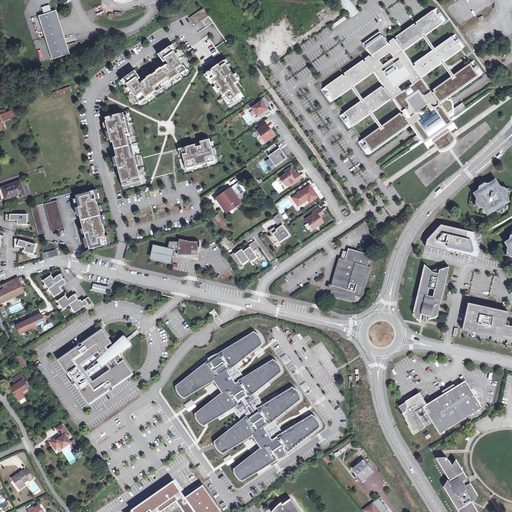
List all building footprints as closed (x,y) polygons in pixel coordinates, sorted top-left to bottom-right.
[(339,0),(351,18),(359,13),(349,0),(339,0)] [(462,103),(454,109),(453,107),(453,105),(453,103),(452,101),(450,99),(448,100),(447,99),(483,73),(479,67),(480,66),(479,65),(478,66),(474,60),(453,75),(449,69),(444,61),(461,49),(465,46),(456,33),(435,48),(426,35),(442,23),(447,20),(438,7),(417,22),(418,24),(416,25),(415,23),(396,36),(398,38),(396,40),(394,38),(390,41),(391,43),(389,44),(384,36),(381,31),(364,43),(367,47),(373,56),(372,57),(371,57),(370,55),(366,59),(367,60),(365,62),(364,60),(345,73),(347,75),(345,76),(343,74),(322,89),(331,102),(352,87),(361,101),(340,116),(349,129),(370,114),(380,128),(359,143),(363,149),(362,149),(362,150),(363,150),(368,156),(411,125),(412,126),(418,135),(406,144),(407,146),(410,150),(422,141),(427,149),(433,144),(435,147),(439,153),(440,154),(442,154),(444,153),(447,152),(448,151),(451,150),(452,149),(453,147),(455,146),(456,145),(456,143),(456,142),(456,141),(456,140),(452,135),(450,132),(456,128),(451,120),(456,116),(466,109),(464,106),(462,103)] [(194,25),(208,16),(203,8),(189,18),(194,25)] [(57,11),(39,16),(53,60),(71,54),(57,11)] [(122,79),(120,81),(124,86),(126,85),(128,87),(125,89),(128,93),(131,91),(139,103),(138,104),(140,106),(153,97),(152,94),(156,91),(156,92),(170,83),(169,82),(173,79),(175,81),(189,72),(187,69),(186,70),(178,58),(180,57),(177,53),(175,54),(173,52),(176,50),(172,45),(170,46),(169,46),(157,55),(163,62),(165,61),(168,64),(158,70),(148,76),(149,77),(139,83),(137,80),(140,78),(134,71),(122,79)] [(229,102),(233,99),(241,93),(234,84),(238,82),(233,75),(227,66),(223,61),(218,65),(218,66),(214,68),(214,67),(206,73),(213,83),(215,86),(218,90),(220,89),(229,102)] [(213,83),(206,73),(203,75),(211,85),(213,83)] [(218,90),(215,86),(213,88),(217,94),(220,93),(222,96),(222,97),(228,106),(235,102),(233,99),(229,102),(220,89),(218,90)] [(59,95),(72,91),(70,87),(58,91),(59,95)] [(262,101),(252,108),(258,116),(264,112),(266,115),(270,112),(267,108),(266,107),(270,104),(264,97),(261,100),(262,101)] [(16,116),(14,110),(3,114),(2,111),(0,111),(0,122),(2,122),(2,121),(5,120),(5,121),(16,116)] [(117,166),(118,170),(119,174),(122,186),(123,190),(142,185),(141,182),(136,165),(140,164),(137,155),(135,156),(130,137),(129,138),(128,134),(131,133),(127,115),(123,116),(123,113),(104,118),(106,122),(102,123),(107,141),(110,140),(111,142),(112,142),(116,157),(115,157),(112,158),(114,167),(117,166)] [(261,128),(258,130),(266,142),(274,135),(266,124),(261,128)] [(179,153),(182,152),(186,169),(187,172),(203,168),(202,165),(207,163),(208,166),(216,164),(215,161),(211,147),(214,146),(213,141),(210,142),(209,139),(200,142),(201,146),(195,147),(195,145),(181,148),(178,149),(179,153)] [(271,154),(268,156),(270,158),(265,162),(269,168),(274,165),(275,166),(287,158),(281,150),(280,151),(275,144),(268,149),(271,154)] [(286,174),(280,178),(286,185),(288,183),(290,186),(301,178),(298,173),(292,177),(290,174),(294,171),(291,167),(285,172),(286,174)] [(482,182),(480,182),(479,186),(478,189),(473,193),(476,198),(475,202),(474,206),(477,206),(482,208),(483,208),(483,209),(483,210),(483,211),(484,212),(484,213),(485,214),(486,214),(487,216),(496,211),(501,212),(503,212),(504,208),(504,205),(510,201),(506,195),(507,192),(508,188),(506,187),(501,186),(500,185),(496,179),(490,182),(488,183),(482,182)] [(25,182),(21,184),(21,182),(2,188),(5,199),(20,195),(20,198),(26,196),(25,195),(29,194),(25,182)] [(232,185),(239,200),(245,197),(238,182),(232,185)] [(308,199),(310,202),(318,197),(310,186),(293,198),(298,206),(308,199)] [(241,203),(230,188),(216,198),(227,212),(241,203)] [(76,199),(73,199),(78,217),(80,216),(85,238),(83,239),(86,248),(89,248),(89,250),(107,245),(105,236),(104,233),(105,233),(103,225),(105,224),(103,215),(101,215),(97,202),(96,202),(96,200),(94,191),(75,195),(76,199)] [(52,232),(65,229),(58,201),(44,204),(52,232)] [(38,236),(45,234),(38,206),(31,208),(38,236)] [(314,214),(306,220),(313,229),(323,223),(319,217),(323,214),(319,208),(313,213),(314,214)] [(277,225),(285,220),(280,213),(273,218),(277,225)] [(18,221),(17,225),(22,225),(27,225),(28,215),(6,215),(5,222),(16,222),(16,221),(18,221)] [(220,224),(224,221),(219,215),(215,217),(220,224)] [(422,247),(480,259),(482,250),(475,229),(439,222),(424,238),(422,247)] [(279,243),(290,235),(282,225),(276,230),(274,227),(270,230),(273,234),(269,236),(274,244),(278,241),(279,243)] [(227,235),(222,239),(227,245),(232,242),(227,235)] [(28,253),(33,255),(36,245),(15,239),(14,249),(23,249),(23,248),(25,248),(24,252),(28,253)] [(168,248),(169,248),(172,249),(176,250),(179,250),(179,255),(184,254),(198,255),(198,242),(192,242),(179,239),(179,242),(177,242),(170,242),(168,248)] [(234,252),(230,255),(239,267),(249,260),(251,262),(257,258),(259,260),(263,257),(257,248),(259,247),(255,241),(248,245),(249,247),(243,251),(241,249),(235,254),(234,252)] [(154,246),(152,259),(159,260),(159,262),(165,263),(166,260),(167,260),(166,263),(172,265),(174,260),(171,259),(171,257),(174,258),(176,250),(172,249),(169,248),(168,249),(168,248),(162,246),(162,248),(154,246)] [(344,259),(338,258),(329,296),(353,302),(355,296),(360,297),(360,294),(364,295),(371,266),(368,265),(370,254),(347,249),(344,259)] [(43,254),(44,259),(57,256),(56,251),(47,253),(43,254)] [(321,252),(313,256),(316,262),(324,258),(321,252)] [(416,317),(420,320),(422,311),(425,311),(424,315),(427,315),(428,312),(431,313),(430,318),(435,316),(437,316),(438,314),(449,266),(442,269),(441,270),(439,269),(439,273),(431,271),(431,270),(426,265),(415,312),(414,314),(416,317)] [(52,294),(54,297),(63,292),(60,287),(61,287),(68,282),(65,278),(62,273),(55,278),(55,279),(54,279),(51,275),(43,281),(45,284),(49,289),(52,294)] [(18,279),(8,283),(14,297),(24,292),(18,279)] [(8,283),(2,286),(9,300),(14,297),(8,283)] [(109,287),(102,285),(101,290),(92,288),(92,291),(107,295),(109,287)] [(9,300),(2,286),(0,286),(0,300),(1,300),(2,303),(9,300)] [(77,299),(79,297),(76,293),(69,298),(70,298),(68,299),(65,295),(57,301),(60,304),(63,309),(69,305),(77,299)] [(77,299),(69,305),(71,308),(75,313),(84,306),(87,310),(94,305),(88,297),(80,303),(77,299)] [(468,302),(462,329),(511,340),(511,326),(508,325),(509,321),(505,320),(508,311),(468,302)] [(41,314),(33,318),(34,320),(26,324),(25,322),(17,326),(20,334),(28,330),(29,332),(38,328),(37,326),(45,323),(41,314)] [(84,346),(79,349),(77,347),(57,360),(71,380),(74,378),(78,383),(75,385),(89,406),(109,392),(107,389),(112,385),(114,388),(133,374),(120,355),(119,355),(118,353),(131,345),(130,343),(129,342),(127,340),(126,339),(124,337),(113,347),(113,346),(113,345),(102,329),(82,343),(84,346)] [(213,352),(206,356),(208,358),(175,384),(176,388),(178,392),(180,394),(183,396),(212,378),(218,387),(221,391),(195,412),(196,416),(197,418),(198,419),(200,422),(203,424),(232,405),(238,414),(241,418),(215,439),(216,443),(216,444),(217,446),(220,449),(223,451),(252,433),(258,441),(261,446),(235,467),(235,471),(237,473),(240,477),(243,478),(278,456),(279,457),(281,456),(282,456),(283,456),(284,455),(283,455),(289,451),(287,449),(320,423),(319,419),(318,416),(315,413),(312,411),(284,429),(281,425),(274,416),(301,395),(299,392),(298,389),(295,386),(292,384),(264,402),(261,398),(254,389),(281,368),(280,364),(278,361),(275,358),(272,356),(244,374),(241,370),(234,361),(261,340),(260,337),(258,334),(256,330),(252,329),(217,352),(216,350),(213,352)] [(23,367),(28,365),(22,355),(17,358),(23,367)] [(19,400),(23,396),(21,392),(27,388),(23,381),(25,380),(21,374),(12,380),(16,386),(12,390),(19,400)] [(407,404),(405,411),(402,413),(406,419),(405,419),(408,425),(407,426),(413,434),(421,429),(425,427),(419,417),(426,412),(439,433),(482,406),(465,380),(459,384),(427,404),(424,400),(419,392),(405,401),(407,404)] [(71,443),(67,438),(70,436),(64,428),(58,432),(60,435),(62,437),(61,438),(59,437),(58,437),(50,442),(56,450),(61,447),(63,449),(71,443)] [(327,454),(321,458),(326,464),(331,459),(327,454)] [(450,479),(448,480),(448,479),(444,485),(459,511),(478,511),(474,505),(471,501),(472,500),(473,500),(474,501),(477,495),(469,481),(470,481),(469,479),(468,478),(467,478),(456,459),(452,466),(447,457),(447,456),(445,456),(436,457),(450,479)] [(358,461),(360,464),(354,469),(362,479),(372,471),(362,458),(358,461)] [(12,479),(19,487),(24,483),(28,480),(30,481),(34,478),(27,469),(23,472),(22,472),(12,479)] [(30,484),(36,494),(41,491),(34,481),(30,484)] [(185,498),(174,481),(129,511),(221,511),(203,485),(185,498)] [(115,491),(108,494),(112,500),(118,496),(115,491)] [(301,511),(293,500),(285,505),(284,503),(283,503),(282,504),(280,504),(279,505),(277,505),(276,507),(275,508),(273,509),(272,511),(271,511),(301,511)] [(363,509),(365,511),(380,511),(373,502),(363,509)]
